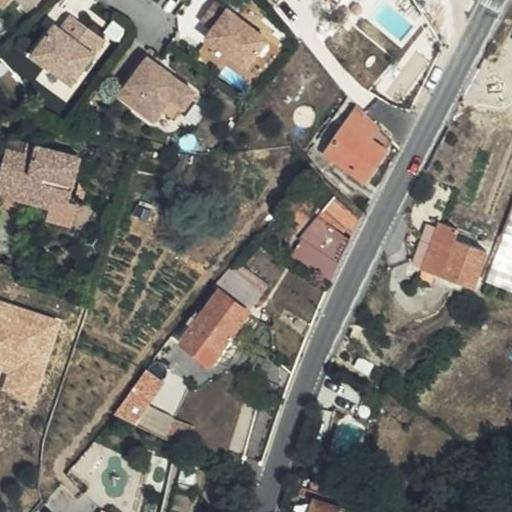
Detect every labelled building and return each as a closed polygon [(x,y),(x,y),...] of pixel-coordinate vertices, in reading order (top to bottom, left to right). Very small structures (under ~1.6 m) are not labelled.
[(214,26),(229,6),(221,0),(213,0),(202,16),(214,26)] [(268,35),(229,6),(214,26),(207,35),(246,65),(268,35)] [(70,34),(56,24),(33,57),(74,88),(109,41),(82,19),(70,34)] [(197,90),(147,54),(121,93),(154,117),(161,108),(177,118),(197,90)] [(365,176),(393,138),(361,101),(328,148),(365,176)] [(37,156),(39,145),(28,142),(25,154),(37,156)] [(82,156),(39,145),(37,156),(25,154),(8,150),(3,170),(13,173),(10,190),(56,202),(70,205),(82,156)] [(0,195),(54,210),(56,202),(10,190),(13,173),(3,170),(0,184),(0,195)] [(303,222),(329,189),(312,173),(286,207),(303,222)] [(354,233),(362,219),(333,194),(322,209),(354,233)] [(511,201),(493,283),(511,287),(511,201)] [(337,267),(352,239),(317,216),(301,238),(303,240),(290,258),(331,281),(337,267)] [(475,287),(486,248),(456,238),(444,277),(475,287)] [(240,257),(210,286),(216,291),(208,302),(205,300),(201,307),(205,310),(197,322),(191,319),(178,343),(215,365),(265,275),(240,257)] [(0,366),(11,370),(6,386),(38,396),(64,318),(0,296),(0,366)] [(307,337),(313,323),(285,310),(278,324),(307,337)] [(159,421),(190,438),(195,425),(181,416),(178,419),(152,404),(160,393),(143,381),(125,403),(159,421)] [(302,489),(295,511),(310,511),(316,493),(302,489)] [(341,511),(344,502),(316,493),(310,511),(341,511)]
